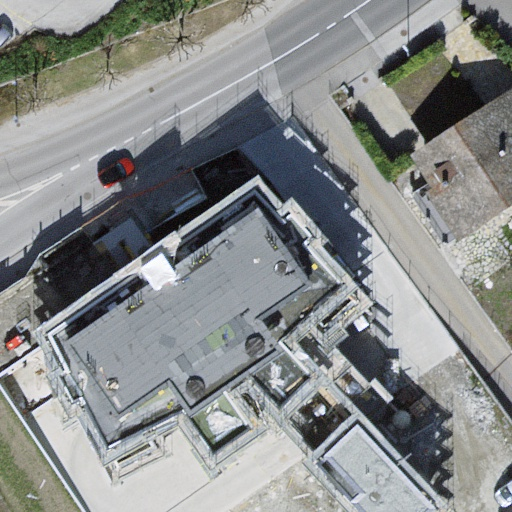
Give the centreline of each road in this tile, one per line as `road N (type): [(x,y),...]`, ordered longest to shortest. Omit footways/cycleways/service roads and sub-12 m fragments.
road 1 (residential): [(279,57),(511,395)]
road 2 (residential): [(279,57),(73,166)]
